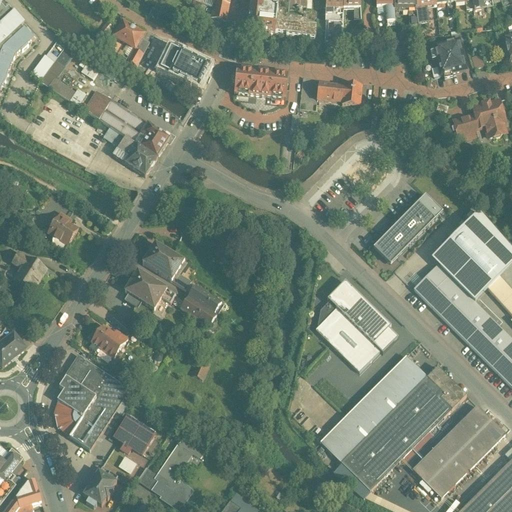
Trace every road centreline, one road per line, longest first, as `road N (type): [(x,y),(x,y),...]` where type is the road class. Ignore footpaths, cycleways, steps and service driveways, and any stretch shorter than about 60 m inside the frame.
road 1 (residential): [(511,423),(294,215)]
road 2 (residential): [(511,77),(437,94),(225,62)]
road 3 (residential): [(175,155),(18,390)]
road 4 (unknown): [(105,511),(195,390)]
road 5 (residential): [(107,0),(225,62)]
road 6 (residential): [(175,155),(294,215)]
